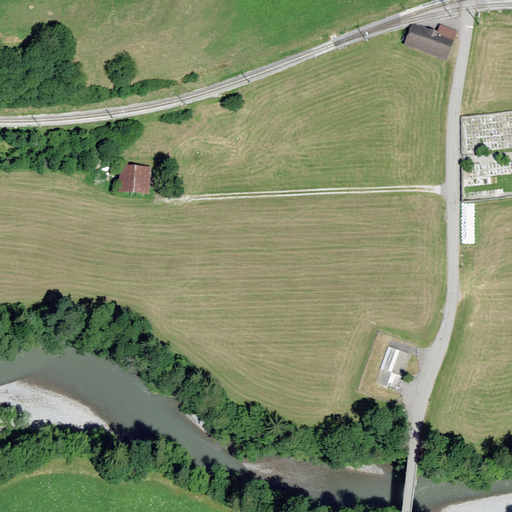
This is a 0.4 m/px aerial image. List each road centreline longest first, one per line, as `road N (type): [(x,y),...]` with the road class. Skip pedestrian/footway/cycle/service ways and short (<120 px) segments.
road 1 (unclassified): [(470,0),(454,113),(453,285),(416,423),(408,511)]
road 2 (track): [(158,199),(453,188)]
